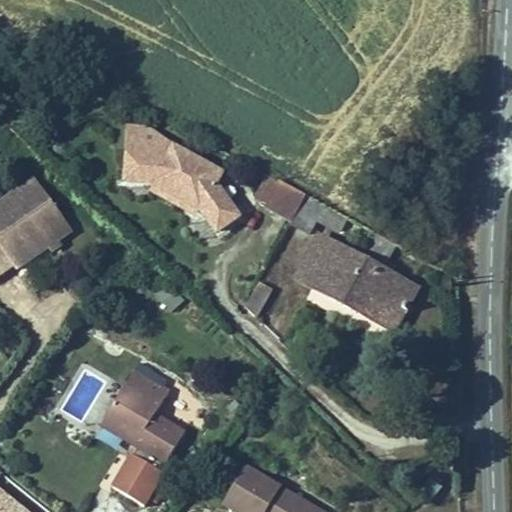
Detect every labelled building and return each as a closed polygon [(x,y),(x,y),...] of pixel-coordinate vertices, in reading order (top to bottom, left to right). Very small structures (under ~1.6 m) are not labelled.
[(145,126),(144,131),(144,143),(168,149),(171,143),(145,126)] [(214,179),(219,169),(171,143),(168,149),(144,143),(144,131),(126,130),(122,183),(154,185),(196,207),(198,204),(202,206),(200,210),(201,210),(218,233),(241,215),(218,181),(214,179)] [(218,181),(223,171),(219,169),(214,179),(218,181)] [(268,207),(281,183),(269,176),(256,200),(268,207)] [(57,178),(0,218),(0,246),(14,237),(35,265),(38,269),(94,229),(57,178)] [(291,221),(305,196),(281,183),(268,207),(267,208),(291,221)] [(196,207),(154,185),(150,192),(198,217),(201,210),(200,210),(196,207)] [(330,209),(305,196),(291,221),(290,224),(308,234),(316,220),(322,223),(330,209)] [(338,232),(346,218),(330,209),(322,223),(338,232)] [(388,328),(412,284),(316,234),(293,278),(388,328)] [(387,257),(394,244),(379,236),(372,249),(387,257)] [(35,265),(14,237),(0,246),(0,270),(9,283),(35,265)] [(255,319),(271,290),(260,284),(245,309),(255,319)] [(210,429),(176,410),(190,387),(157,368),(128,418),(162,436),(156,447),(190,465),(210,429)] [(128,418),(122,428),(156,447),(162,436),(128,418)] [(109,490),(145,509),(164,474),(128,455),(109,490)] [(0,473),(1,472),(0,470),(0,511),(27,511),(0,491),(0,473)] [(333,511),(265,473),(242,511),(333,511)]
